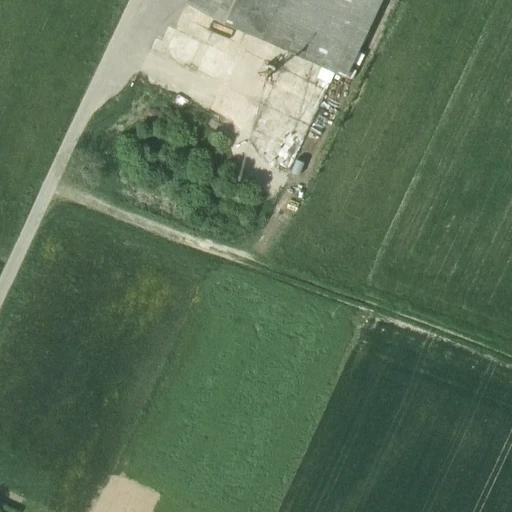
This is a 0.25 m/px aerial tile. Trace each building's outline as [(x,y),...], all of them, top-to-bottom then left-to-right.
[(191,0),(189,4),(263,38),(280,0),(191,0)] [(280,0),(263,38),(324,66),(335,71),(368,0),(280,0)] [(335,71),(324,66),(319,78),(330,83),(335,71)] [(281,143),(281,145),(281,147),(282,149),(284,150),(286,151),(289,150),(291,149),(292,147),(293,145),(292,143),(291,141),(289,140),(287,139),(285,140),(283,141),(281,143)] [(286,159),(287,157),(286,155),(285,153),(283,152),(281,152),(279,152),(277,153),(276,155),(275,157),(276,159),(277,161),(279,163),(281,163),(283,162),(285,161),(286,159)]
